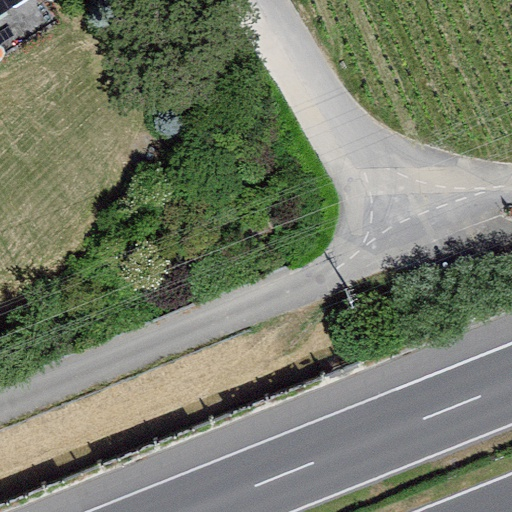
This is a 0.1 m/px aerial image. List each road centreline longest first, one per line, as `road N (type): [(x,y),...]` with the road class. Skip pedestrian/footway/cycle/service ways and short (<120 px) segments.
road 1 (residential): [(0,407),(307,286),(416,205)]
road 2 (motorway): [(511,384),(191,511)]
road 3 (residential): [(262,0),(336,125),(416,205)]
